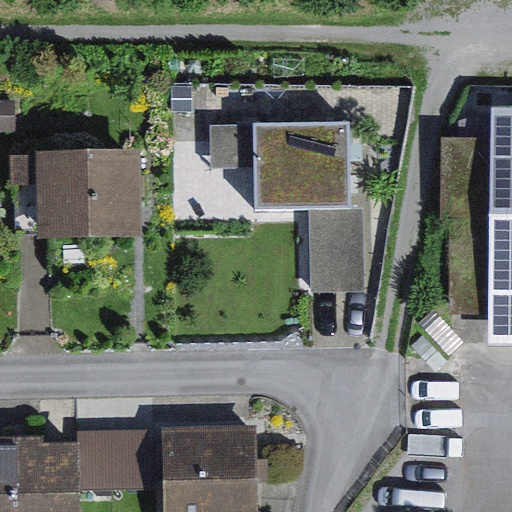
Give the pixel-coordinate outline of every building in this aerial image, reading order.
[(511,347),(511,109),(506,109),(502,347),(511,347)] [(143,206),(138,114),(21,120),(25,211),(143,206)] [(345,212),(344,127),(212,127),(212,168),(255,168),(255,213),(311,212),(345,212)] [(345,212),(311,212),(312,294),(337,293),(364,293),(363,212),(345,212)] [(269,511),(269,417),(174,417),(174,511),(269,511)] [(84,511),(83,430),(2,432),(2,511),(84,511)]
